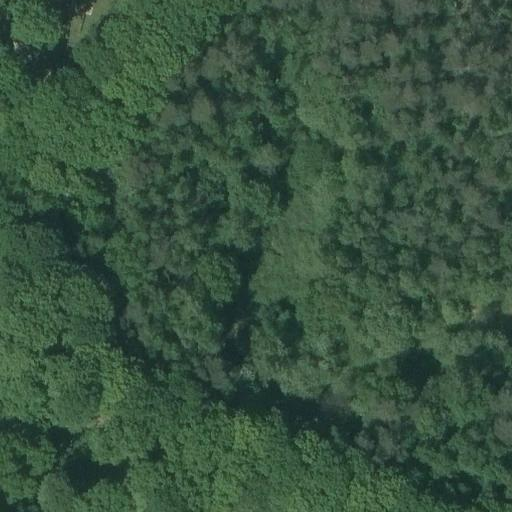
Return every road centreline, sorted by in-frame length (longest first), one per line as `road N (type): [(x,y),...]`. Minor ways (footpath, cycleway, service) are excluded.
road 1 (track): [(511,320),(234,432),(206,455)]
road 2 (track): [(32,156),(184,0)]
road 3 (track): [(206,455),(359,511)]
